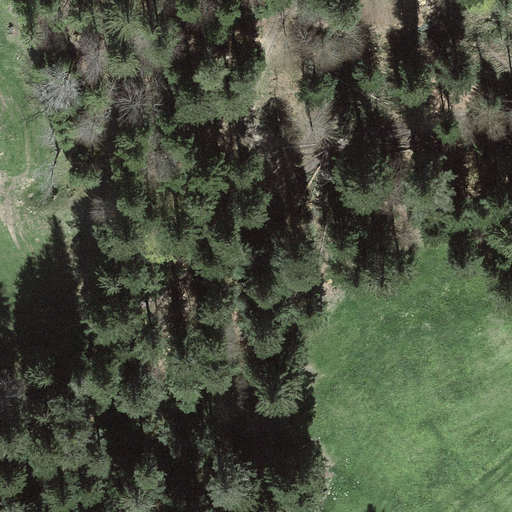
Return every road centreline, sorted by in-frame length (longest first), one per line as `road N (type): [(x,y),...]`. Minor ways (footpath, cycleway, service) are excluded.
road 1 (track): [(101,333),(179,288),(337,143),(511,106)]
road 2 (track): [(337,143),(268,150),(245,122),(250,85),(290,0)]
